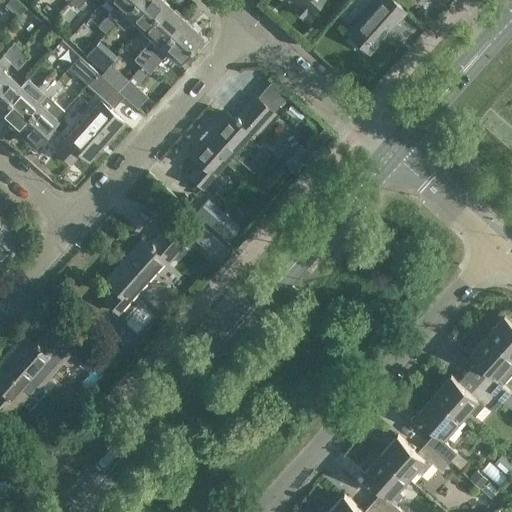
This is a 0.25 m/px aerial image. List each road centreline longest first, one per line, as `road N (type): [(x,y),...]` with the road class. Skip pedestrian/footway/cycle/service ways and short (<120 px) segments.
road 1 (tertiary): [(68,511),(391,152)]
road 2 (residential): [(266,511),(495,245)]
road 3 (residential): [(71,225),(253,25)]
road 4 (residential): [(391,152),(253,25)]
road 5 (residential): [(495,245),(391,152)]
